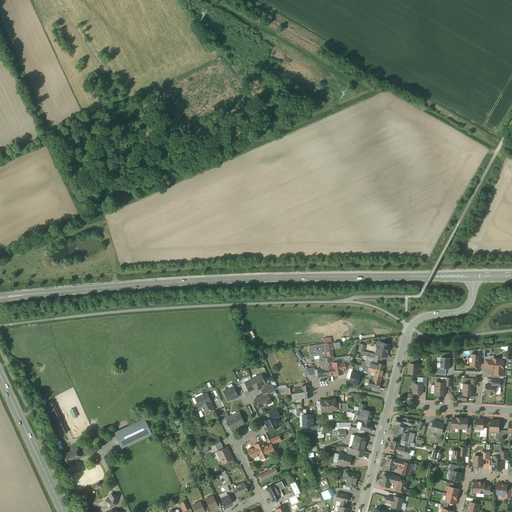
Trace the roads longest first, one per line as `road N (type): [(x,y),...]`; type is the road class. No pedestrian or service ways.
road 1 (secondary): [(0,297),(163,282),(474,278)]
road 2 (residential): [(474,278),(465,310),(422,316),(409,328),(389,398)]
road 3 (secondary): [(0,376),(63,511)]
road 4 (residential): [(260,498),(235,442),(263,429),(249,399)]
